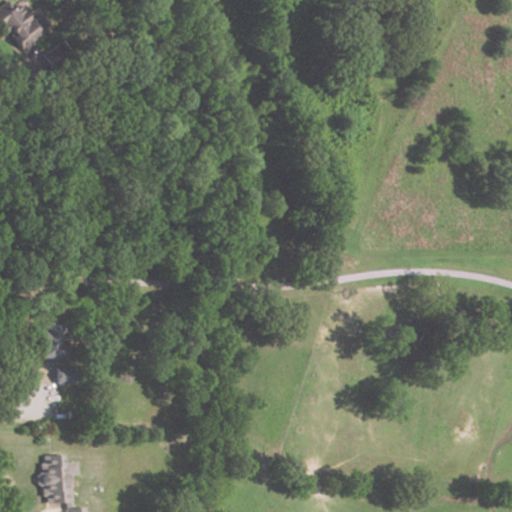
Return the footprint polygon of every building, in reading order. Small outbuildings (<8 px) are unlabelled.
[(8,0),(0,6),(0,33),(14,52),(43,30),(29,12),(24,15),(12,0),(8,0)] [(37,56),(48,71),(64,60),(53,45),(37,56)] [(39,327),(39,336),(31,336),(32,362),(63,361),(63,340),(55,340),(55,327),(39,327)] [(53,369),(53,386),(74,385),(74,369),(53,369)] [(43,458),(59,457),(60,465),(65,464),(67,498),(60,498),(61,502),(43,503),(43,497),(37,497),(37,487),(32,484),(32,477),(37,472),(37,464),(43,464),(43,458)]
